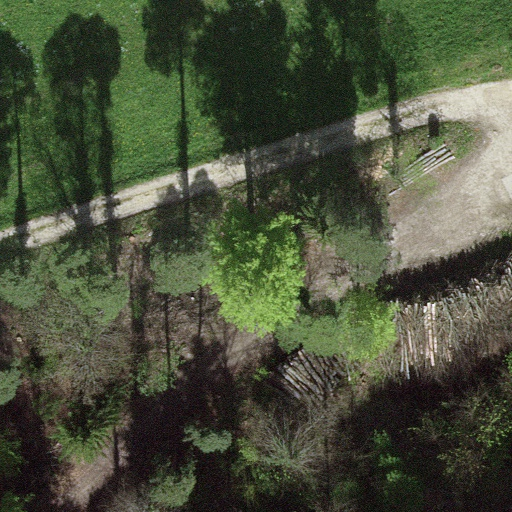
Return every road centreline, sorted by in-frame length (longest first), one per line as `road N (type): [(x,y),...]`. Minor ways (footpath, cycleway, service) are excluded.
road 1 (track): [(42,511),(286,306),(430,201),(511,106)]
road 2 (track): [(0,239),(511,94)]
